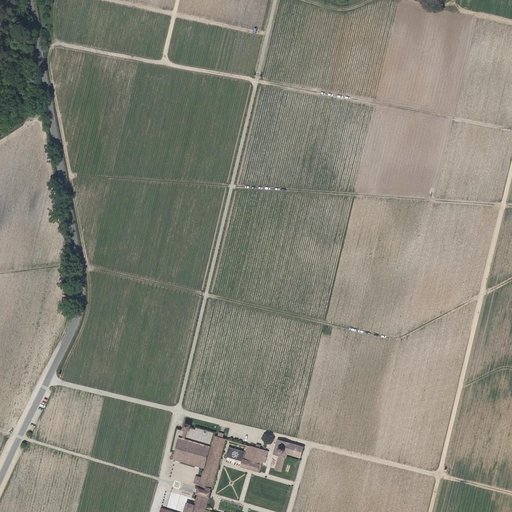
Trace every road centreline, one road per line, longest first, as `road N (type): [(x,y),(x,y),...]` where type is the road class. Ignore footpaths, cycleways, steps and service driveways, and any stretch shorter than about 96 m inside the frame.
road 1 (track): [(153,511),(274,0)]
road 2 (unclassified): [(0,476),(77,319),(83,285),(28,0)]
road 3 (track): [(87,267),(388,337),(511,279)]
road 4 (track): [(511,204),(70,174)]
road 5 (track): [(162,62),(511,129)]
road 6 (track): [(429,511),(511,166)]
road 7 (track): [(53,41),(50,71),(88,298),(54,380)]
road 8 (track): [(288,511),(307,443),(511,492)]
road 9 (track): [(47,379),(307,443)]
road 10 (track): [(178,0),(162,62),(53,41),(56,0)]
road 11 (track): [(0,143),(40,122),(67,264)]
road 12 (track): [(0,431),(161,479)]
road 13 (track): [(116,0),(266,34)]
